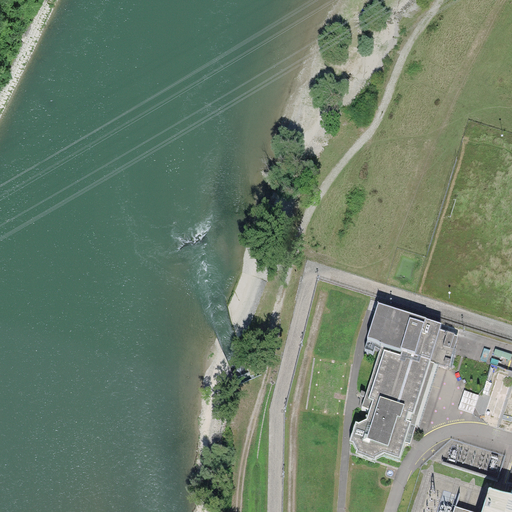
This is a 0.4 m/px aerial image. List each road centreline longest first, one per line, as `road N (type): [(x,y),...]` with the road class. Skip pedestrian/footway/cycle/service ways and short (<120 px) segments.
road 1 (track): [(384,272),(415,169),(502,0)]
road 2 (track): [(239,511),(276,316),(303,227)]
road 3 (track): [(439,0),(404,55),(384,110),(314,200),(303,227)]
